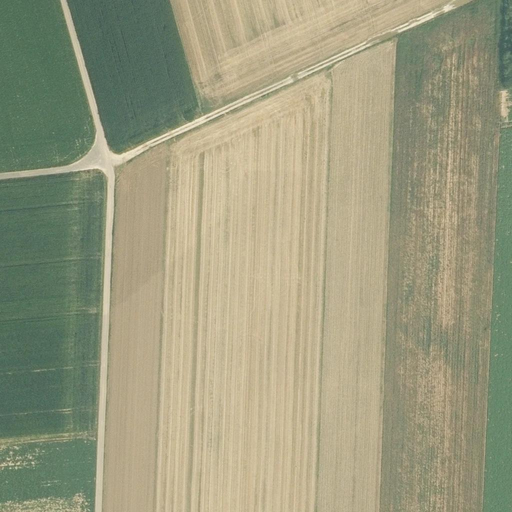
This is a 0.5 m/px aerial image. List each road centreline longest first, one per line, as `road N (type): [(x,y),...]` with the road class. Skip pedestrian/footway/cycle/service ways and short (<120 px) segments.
road 1 (track): [(66,0),(110,177),(97,511)]
road 2 (track): [(465,0),(108,163),(0,176)]
